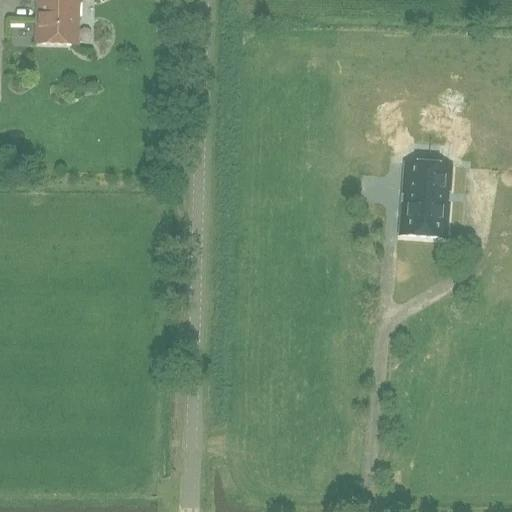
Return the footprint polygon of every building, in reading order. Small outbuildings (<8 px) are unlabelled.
[(78,0),(36,0),(35,47),(77,48),(78,0)] [(83,0),(84,43),(100,43),(100,4),(88,3),(88,0),(83,0)] [(444,133),(443,111),(409,112),(410,134),(444,133)] [(507,132),(471,130),(469,154),(505,156),(507,132)] [(364,135),(319,134),(319,158),(365,158),(364,135)] [(446,241),(452,169),(405,165),(399,238),(446,241)] [(511,166),(496,166),(494,208),(511,209),(511,166)]
